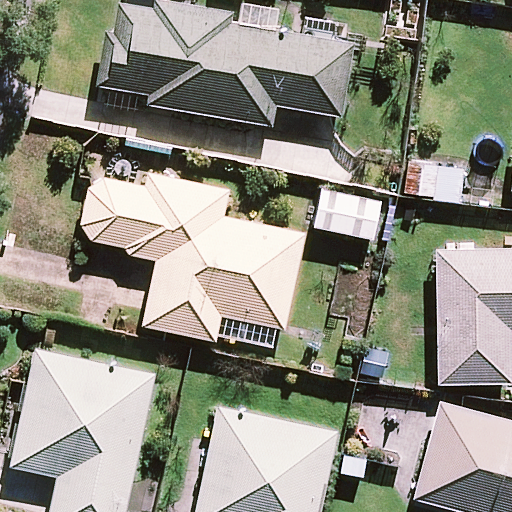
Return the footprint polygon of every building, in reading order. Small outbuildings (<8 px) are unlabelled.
[(105,26),(96,80),(147,89),(145,99),(273,120),(277,100),(341,111),(353,36),(232,16),(234,6),(193,0),(153,0),(154,2),(142,0),(117,0),(113,27),(105,26)] [(462,173),(407,163),(401,195),(456,206),(462,173)] [(285,324),(305,228),(224,211),(229,185),(147,167),(144,181),(105,172),(87,184),(80,219),(91,235),(124,242),(130,250),(155,255),(141,321),(215,337),(221,310),(285,324)] [(385,195),(323,182),(314,223),(376,236),(385,195)] [(511,241),(436,242),(438,378),(511,377),(511,241)] [(33,342),(8,461),(54,471),(45,511),(123,511),(154,367),(33,342)] [(320,511),(339,425),(218,399),(193,511),(320,511)] [(511,511),(511,424),(446,407),(420,505),(445,511),(511,511)]
